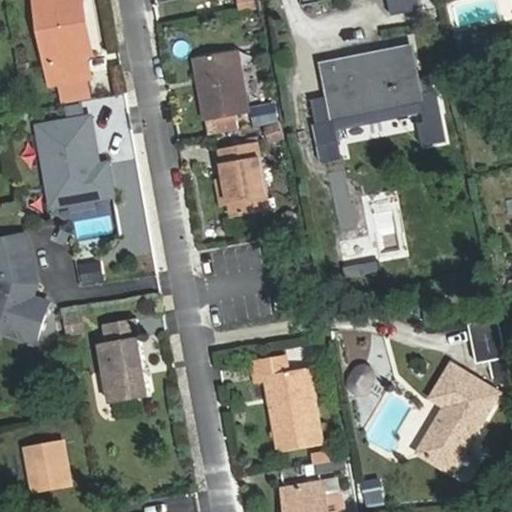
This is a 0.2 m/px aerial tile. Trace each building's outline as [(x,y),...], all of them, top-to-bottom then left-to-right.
[(102,58),(91,0),(37,0),(55,93),(66,92),(67,104),(94,99),(91,83),(100,81),(96,59),(102,58)] [(197,44),(199,60),(210,123),(251,118),(240,54),(260,52),(258,36),(197,44)] [(430,101),(419,47),(327,64),(338,119),(430,101)] [(277,102),(259,104),(262,123),(279,121),(277,102)] [(320,132),(318,119),(298,122),(301,137),(320,132)] [(98,121),(76,125),(79,142),(93,140),(98,171),(107,169),(98,121)] [(76,125),(46,131),(60,211),(122,199),(116,167),(107,169),(98,171),(93,140),(79,142),(76,125)] [(268,143),(284,142),(283,125),(267,125),(268,143)] [(277,211),(266,146),(228,152),(232,181),(236,204),(238,218),(277,211)] [(228,205),(236,204),(232,181),(225,183),(228,205)] [(75,224),(77,238),(105,233),(102,218),(75,224)] [(35,239),(0,244),(0,284),(0,285),(0,321),(10,325),(7,333),(41,346),(55,306),(39,301),(44,289),(40,286),(39,279),(41,275),(35,239)] [(103,262),(79,262),(80,283),(104,282),(103,262)] [(0,321),(0,330),(7,333),(10,325),(0,321)] [(108,348),(118,407),(158,400),(144,323),(112,328),(116,346),(108,348)] [(499,327),(470,333),(477,372),(490,369),(493,386),(510,383),(499,327)] [(291,352),(293,367),(316,365),(315,350),(291,352)] [(324,427),(314,372),(275,376),(285,434),(287,450),(327,443),(324,427)] [(442,427),(420,462),(449,481),(498,404),(452,374),(432,406),(449,417),(446,421),(451,425),(448,430),(442,427)] [(71,471),(66,446),(36,453),(42,477),(71,471)] [(74,488),(71,471),(42,477),(36,453),(29,454),(38,496),(74,488)] [(366,472),(365,496),(381,496),(382,473),(366,472)] [(293,490),(296,511),(335,511),(331,484),(293,490)] [(286,511),(296,511),(293,490),(283,491),(286,511)]
